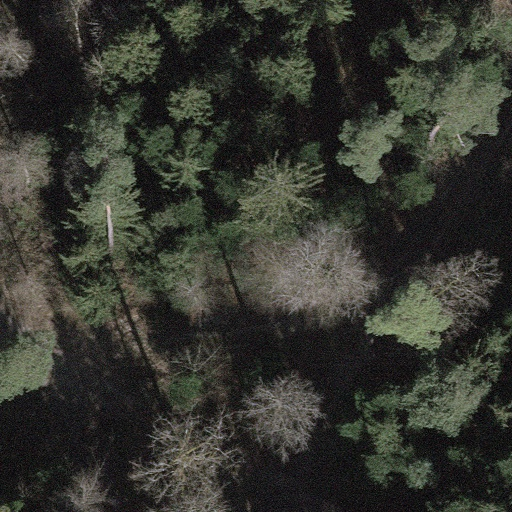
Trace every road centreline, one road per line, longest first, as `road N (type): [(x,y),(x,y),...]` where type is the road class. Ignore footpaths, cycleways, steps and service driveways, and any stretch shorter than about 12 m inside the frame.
road 1 (track): [(297,493),(400,292),(511,117)]
road 2 (track): [(0,339),(121,362),(284,333),(400,292)]
